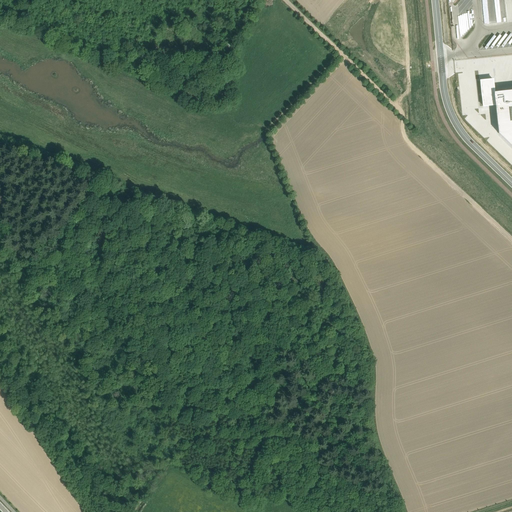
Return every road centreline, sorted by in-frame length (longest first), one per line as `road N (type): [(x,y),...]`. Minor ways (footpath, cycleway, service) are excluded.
road 1 (tertiary): [(434,0),(449,112),(511,182)]
road 2 (unclassified): [(377,89),(287,0)]
